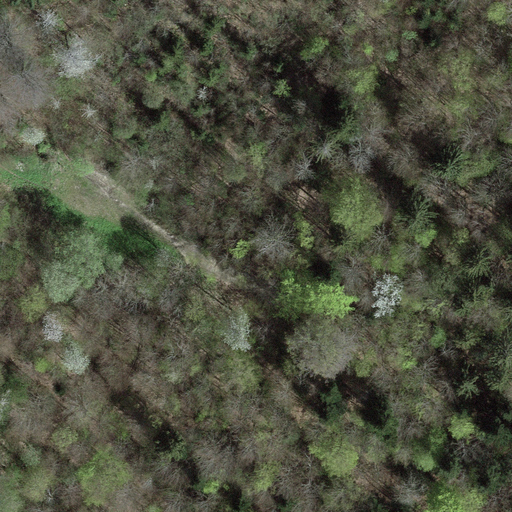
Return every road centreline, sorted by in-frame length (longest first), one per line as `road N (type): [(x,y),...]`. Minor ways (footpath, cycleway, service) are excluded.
road 1 (track): [(511,310),(379,293),(315,296),(225,276)]
road 2 (track): [(225,276),(84,190)]
